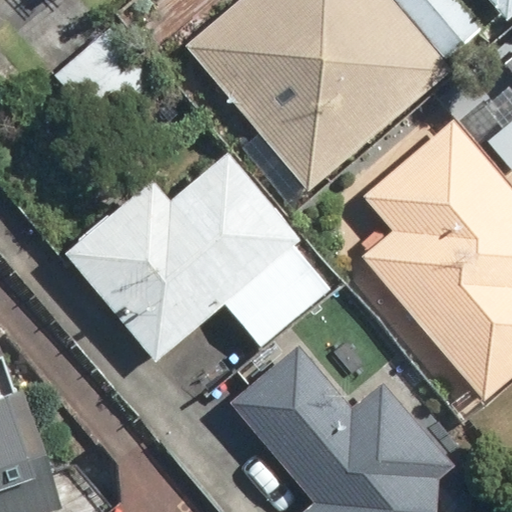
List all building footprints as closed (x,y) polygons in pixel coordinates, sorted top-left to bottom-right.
[(381,0),(231,0),(176,49),(304,193),(444,70),(381,0)] [(478,30),(451,0),(388,0),(442,61),(478,30)] [(511,0),(472,0),(494,27),(511,12),(511,0)] [(97,29),(43,77),(90,131),(145,83),(97,29)] [(511,202),(442,124),(356,200),(387,234),(352,265),(478,407),(511,377),(511,202)] [(146,366),(289,240),(213,154),(157,204),(139,184),(52,260),(146,366)] [(286,252),(221,311),(257,351),(322,292),(286,252)] [(291,347),(222,405),(305,501),(291,511),(422,511),(427,483),(443,469),(372,384),(343,408),(291,347)] [(0,511),(52,511),(0,368),(0,511)]
